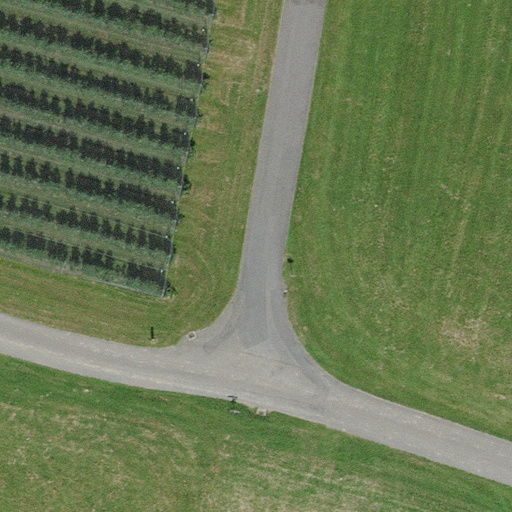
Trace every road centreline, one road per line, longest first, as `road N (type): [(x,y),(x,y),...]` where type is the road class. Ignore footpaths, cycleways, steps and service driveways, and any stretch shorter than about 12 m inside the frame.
road 1 (unclassified): [(306,0),(251,373)]
road 2 (unclassified): [(251,373),(511,462)]
road 3 (unclassified): [(0,332),(125,370),(251,373)]
